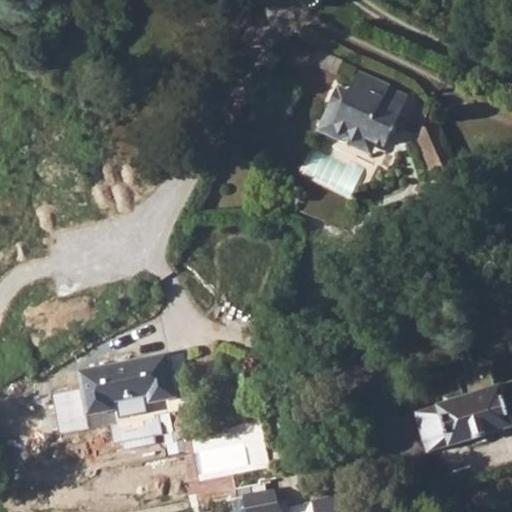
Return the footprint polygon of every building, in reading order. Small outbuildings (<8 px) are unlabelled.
[(297,0),(298,12),(305,15),(313,17),(317,16),(321,15),(326,10),(328,4),(328,0),(297,0)] [(308,53),(310,37),(292,35),(291,51),(308,53)] [(383,149),(394,122),(402,103),(385,95),(386,93),(358,81),(353,79),(345,100),(336,96),(321,131),(324,137),(364,154),(370,144),(383,149)] [(454,188),(425,118),(413,153),(432,198),(454,188)] [(85,415),(114,409),(113,401),(148,394),(149,402),(176,397),(168,354),(76,372),(85,415)] [(511,390),(500,395),(495,377),(462,386),(466,399),(449,405),(449,412),(420,421),(434,470),(511,444),(511,390)]
